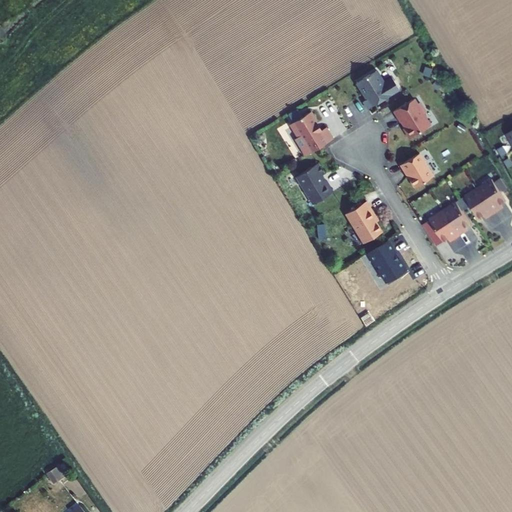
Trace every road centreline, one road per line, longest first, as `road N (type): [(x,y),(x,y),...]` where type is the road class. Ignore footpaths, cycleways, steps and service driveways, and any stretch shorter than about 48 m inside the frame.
road 1 (tertiary): [(449,289),(303,397),(187,511)]
road 2 (residential): [(449,289),(356,138)]
